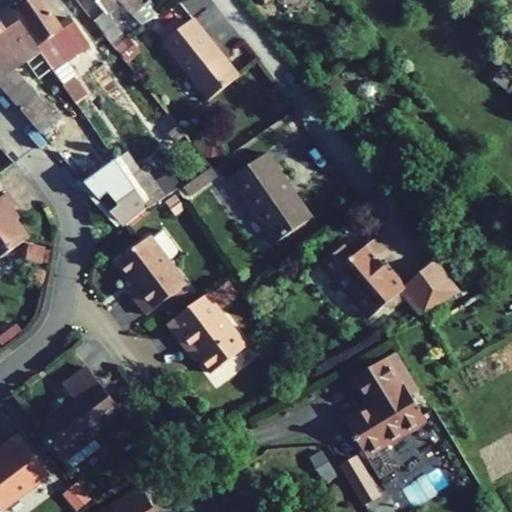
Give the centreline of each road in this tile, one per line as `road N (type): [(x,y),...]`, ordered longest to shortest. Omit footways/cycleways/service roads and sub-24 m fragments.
road 1 (residential): [(0,117),(63,198),(72,232),(59,319),(0,374)]
road 2 (unknown): [(61,307),(200,435),(247,442)]
road 3 (unknown): [(360,162),(241,0)]
